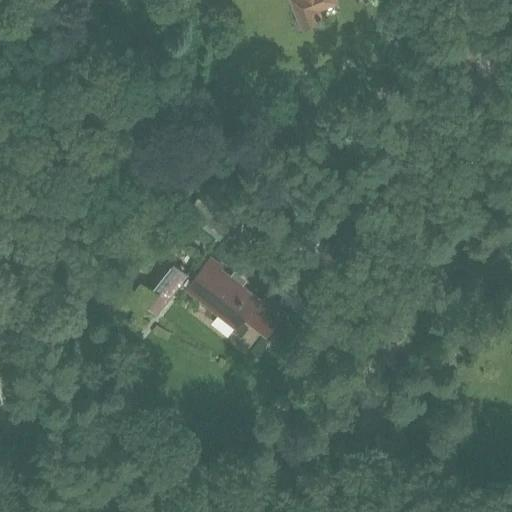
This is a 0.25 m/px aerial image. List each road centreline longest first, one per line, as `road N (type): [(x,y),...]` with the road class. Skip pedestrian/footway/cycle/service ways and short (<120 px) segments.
road 1 (residential): [(468,0),(481,49),(471,177),(437,269),(354,393)]
road 2 (residential): [(354,393),(318,430),(206,511)]
road 3 (unclassified): [(495,511),(354,393)]
